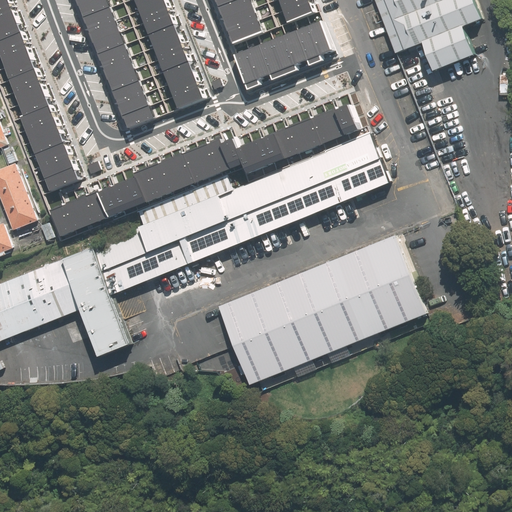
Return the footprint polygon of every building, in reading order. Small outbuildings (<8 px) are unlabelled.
[(85,180),(14,0),(0,0),(0,52),(55,192),(85,180)] [(56,16),(50,0),(48,0),(35,5),(41,22),(56,16)] [(50,0),(56,16),(73,9),(69,0),(50,0)] [(82,0),(132,128),(160,117),(113,0),(82,0)] [(139,0),(182,109),(210,97),(172,0),(139,0)] [(267,33),(254,0),(222,0),(238,44),(267,33)] [(285,0),(293,20),(319,10),(315,0),(285,0)] [(485,19),(477,0),(389,0),(408,50),(428,42),(439,70),(480,55),(469,26),(485,19)] [(78,18),(49,29),(98,152),(127,140),(78,18)] [(327,22),(241,53),(251,81),(337,49),(327,22)] [(55,205),(67,235),(247,165),(248,168),(362,124),(353,102),(243,145),(237,130),(141,167),(142,171),(55,205)] [(0,148),(11,144),(0,114),(0,148)] [(374,136),(0,287),(0,346),(86,312),(105,360),(137,347),(117,300),(395,188),(374,136)] [(43,222),(19,162),(0,170),(0,188),(18,232),(43,222)] [(7,223),(0,225),(0,254),(17,248),(7,223)] [(398,236),(222,307),(252,380),(427,309),(398,236)]
